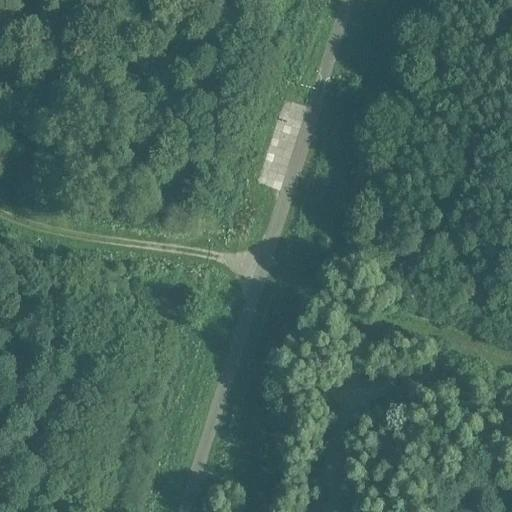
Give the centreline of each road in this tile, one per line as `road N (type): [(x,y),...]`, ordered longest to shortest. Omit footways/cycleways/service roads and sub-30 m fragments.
road 1 (track): [(0,217),(293,274),(511,352)]
road 2 (unclassified): [(188,511),(322,93)]
